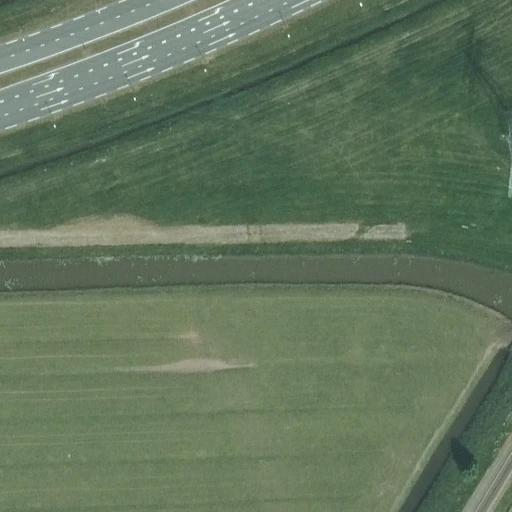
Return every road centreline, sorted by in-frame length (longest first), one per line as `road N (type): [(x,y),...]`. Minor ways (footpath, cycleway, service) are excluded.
road 1 (trunk): [(0,117),(293,0)]
road 2 (trunk): [(161,0),(0,59)]
